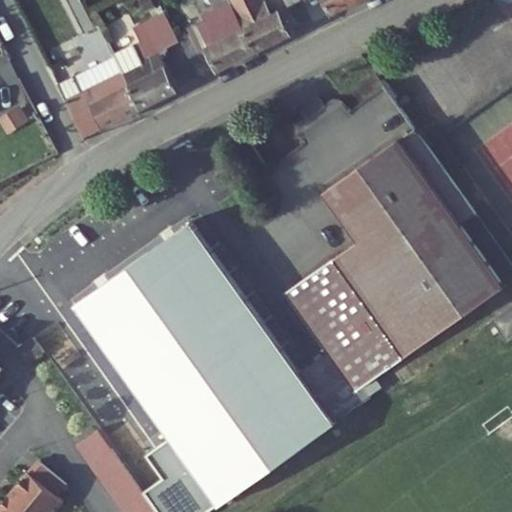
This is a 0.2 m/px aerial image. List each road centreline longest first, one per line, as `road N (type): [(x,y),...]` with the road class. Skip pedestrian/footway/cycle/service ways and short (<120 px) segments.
road 1 (residential): [(416,0),(83,168)]
road 2 (residential): [(0,1),(83,168)]
